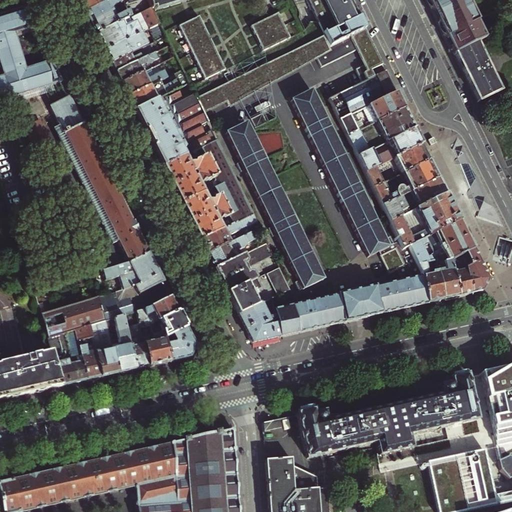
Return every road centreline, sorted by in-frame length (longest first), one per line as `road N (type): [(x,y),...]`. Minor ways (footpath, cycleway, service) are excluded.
road 1 (residential): [(47,0),(239,376)]
road 2 (secondary): [(511,314),(239,376)]
road 3 (secondary): [(243,397),(511,336)]
road 4 (secondary): [(0,451),(243,397)]
road 5 (secondary): [(239,376),(0,431)]
road 6 (residential): [(369,0),(434,118)]
